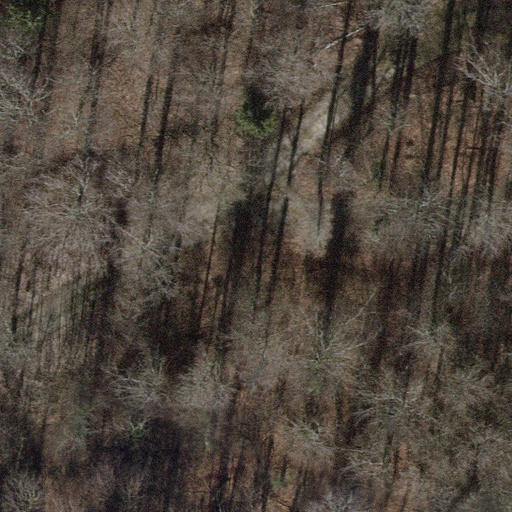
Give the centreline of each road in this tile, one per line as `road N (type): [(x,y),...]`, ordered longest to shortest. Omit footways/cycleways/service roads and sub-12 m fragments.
road 1 (track): [(0,368),(25,333),(447,30),(511,25)]
road 2 (track): [(388,223),(238,180)]
road 3 (track): [(511,207),(388,223)]
